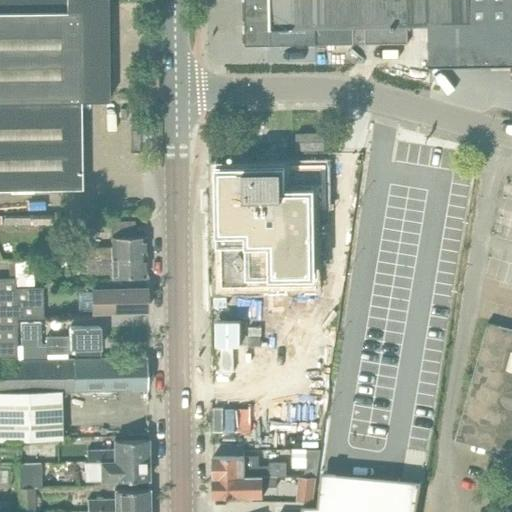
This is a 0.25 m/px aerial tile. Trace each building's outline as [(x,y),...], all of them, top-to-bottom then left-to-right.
[(0,0),(0,101),(67,101),(66,0),(0,0)] [(66,0),(67,101),(80,100),(109,100),(107,0),(66,0)] [(244,0),(245,45),(354,44),(354,40),(365,40),(365,44),(408,43),(408,25),(430,25),(467,25),(466,0),(244,0)] [(511,0),(466,0),(467,25),(430,25),(430,65),(511,63),(511,0)] [(80,100),(67,101),(0,101),(0,188),(81,187),(80,100)] [(279,128),(265,128),(266,143),(279,143),(279,128)] [(297,133),(297,149),(323,148),(323,133),(297,133)] [(349,154),(341,208),(351,209),(354,210),(362,154),(350,154),(349,154)] [(257,167),(219,168),(220,218),(220,229),(221,275),(238,274),(238,286),(246,286),(274,286),(281,286),(313,285),(312,221),(312,200),(323,200),(323,166),(304,167),(257,167)] [(86,257),(145,256),(145,236),(111,236),(111,246),(78,247),(78,257),(86,257)] [(145,256),(86,257),(87,273),(96,272),(96,277),(146,276),(145,256)] [(14,277),(0,277),(0,357),(16,357),(15,316),(42,316),(42,287),(14,288),(14,277)] [(147,310),(146,287),(92,288),(93,311),(147,310)] [(40,344),(39,321),(20,322),(21,355),(71,353),(71,348),(100,347),(100,325),(69,326),(70,336),(45,336),(46,343),(40,344)] [(511,454),(511,328),(488,322),(456,439),(511,454)] [(147,389),(147,356),(0,359),(0,439),(42,438),(41,391),(147,389)] [(87,444),(29,445),(30,461),(41,461),(84,460),(148,459),(148,439),(114,439),(114,448),(87,448),(87,444)] [(305,450),(305,475),(317,475),(321,449),(305,450)] [(213,476),(269,476),(276,476),(286,476),(285,462),(269,462),(269,466),(244,466),(244,456),(213,456),(213,476)] [(149,479),(148,459),(84,460),(85,480),(149,479)] [(18,461),(19,486),(42,487),(41,461),(30,461),(18,461)] [(511,511),(511,461),(498,511),(511,511)] [(269,476),(213,476),(213,496),(262,496),(262,485),(276,485),(276,476),(269,476)] [(415,511),(421,482),(422,481),(402,479),(400,479),(394,511),(317,507),(302,506),(302,508),(301,511),(415,511)] [(149,508),(149,488),(129,489),(115,489),(115,498),(88,499),(88,510),(149,508)]
